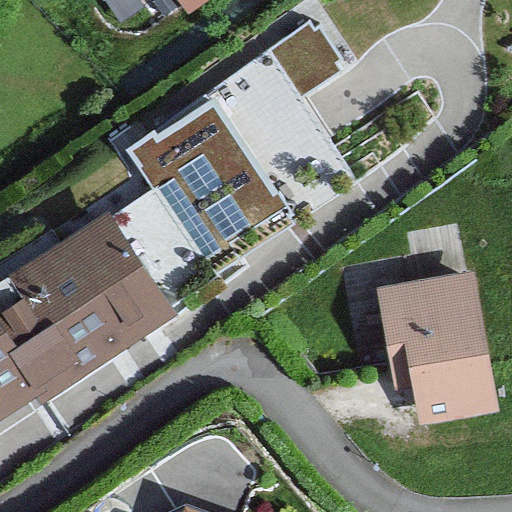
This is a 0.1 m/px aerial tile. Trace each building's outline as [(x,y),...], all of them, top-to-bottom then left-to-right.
[(159,186),(217,272),(358,181),(303,96),(344,69),(339,61),(344,58),(321,22),(316,25),(311,18),(126,138),(157,187),(159,186)] [(157,187),(107,221),(165,307),(217,272),(159,186),(157,187)] [(52,229),(22,248),(80,362),(165,307),(107,221),(64,247),(52,229)] [(22,248),(0,262),(0,400),(31,380),(37,390),(80,362),(22,248)] [(422,289),(392,293),(402,364),(421,362),(427,408),(489,400),(472,274),(421,281),(422,289)] [(422,289),(421,281),(391,285),(392,293),(422,289)]
